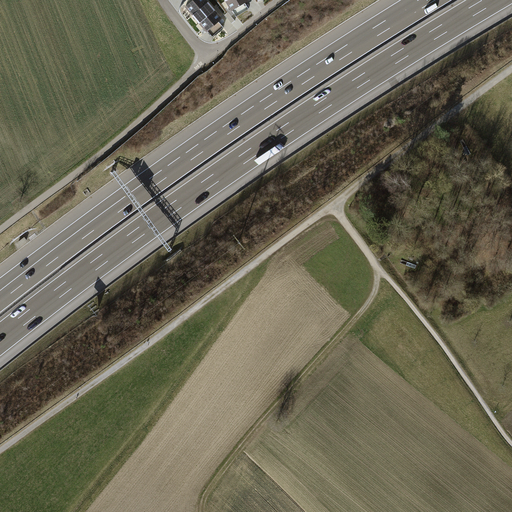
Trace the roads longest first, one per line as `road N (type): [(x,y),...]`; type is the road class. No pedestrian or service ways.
road 1 (track): [(511,69),(0,452)]
road 2 (motorway): [(0,339),(247,156),(493,0)]
road 3 (motorway): [(426,0),(79,235)]
road 4 (track): [(377,270),(366,307),(237,454),(203,511)]
road 5 (track): [(511,445),(332,205)]
road 6 (track): [(209,60),(0,230)]
